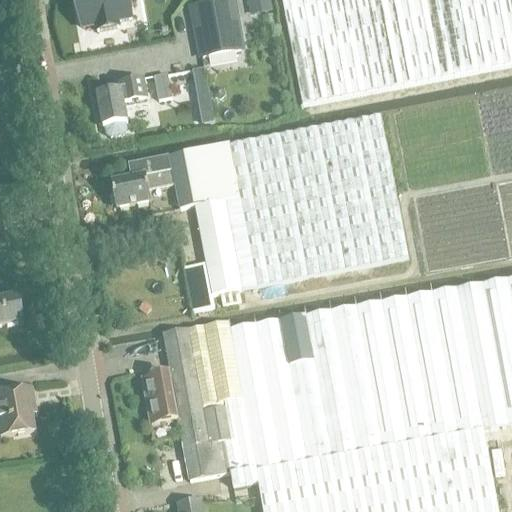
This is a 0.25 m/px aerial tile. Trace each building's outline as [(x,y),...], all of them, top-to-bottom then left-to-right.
[(125,0),(77,0),(82,28),(96,26),(97,31),(117,28),(116,22),(129,19),(125,0)] [(206,58),(245,51),(235,0),(196,8),(206,58)] [(269,0),(248,0),(251,16),(272,13),(269,0)] [(511,0),(281,0),(303,110),(511,68),(511,0)] [(205,71),(194,73),(198,96),(209,94),(205,71)] [(154,80),(158,103),(172,100),(168,77),(154,80)] [(98,95),(104,129),(106,129),(107,136),(111,140),(124,137),(127,133),(126,125),(128,125),(125,107),(149,103),(145,81),(120,85),(121,91),(98,95)] [(221,102),(225,98),(224,92),(218,90),(214,93),(215,99),(221,102)] [(169,159),(130,167),(132,180),(113,183),(115,197),(113,198),(114,207),(117,207),(117,210),(152,204),(150,193),(154,192),(165,190),(175,189),(180,213),(195,210),(211,298),(221,297),(222,307),(241,304),(240,293),(242,293),(409,260),(382,118),(230,147),(169,159)] [(511,175),(495,179),(508,256),(511,255),(511,175)] [(511,281),(481,287),(230,332),(243,403),(258,487),(262,511),(498,511),(484,433),(511,428),(511,281)] [(0,328),(21,324),(16,298),(0,301),(0,328)] [(145,305),(140,312),(146,317),(152,310),(145,305)] [(189,331),(162,336),(170,377),(178,422),(189,484),(230,477),(233,492),(258,487),(243,403),(230,332),(229,325),(189,332),(189,331)] [(170,377),(142,382),(150,427),(177,422),(170,377)] [(32,391),(0,395),(0,439),(32,434),(29,417),(36,416),(32,391)]
